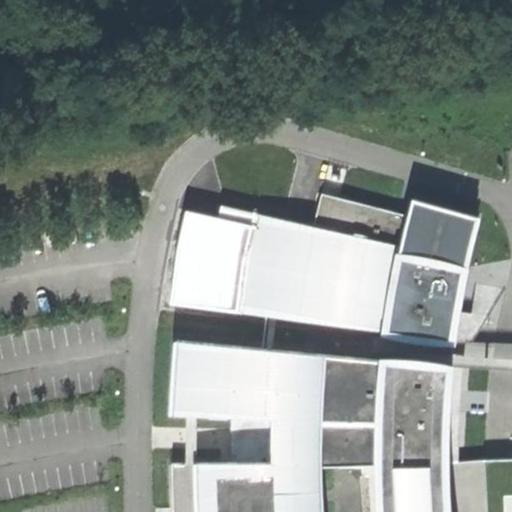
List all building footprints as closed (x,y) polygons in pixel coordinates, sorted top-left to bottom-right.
[(241,312),(453,339),(460,298),(468,257),(478,216),(412,198),(408,215),(322,192),(314,224),(257,213),(249,257),(241,312)] [(321,418),(326,356),(177,340),(172,413),(271,417),(271,461),(172,463),(173,484),(174,511),(173,511),(323,511),(322,494),(322,465),(321,418)] [(322,465),(377,464),(377,420),(377,359),(326,356),(321,418),(322,465)] [(447,511),(447,505),(446,470),(445,435),(446,401),(449,366),(377,359),(377,420),(377,464),(378,497),(378,511),(447,511)] [(511,511),(511,457),(508,458),(459,460),(461,511),(511,511)]
